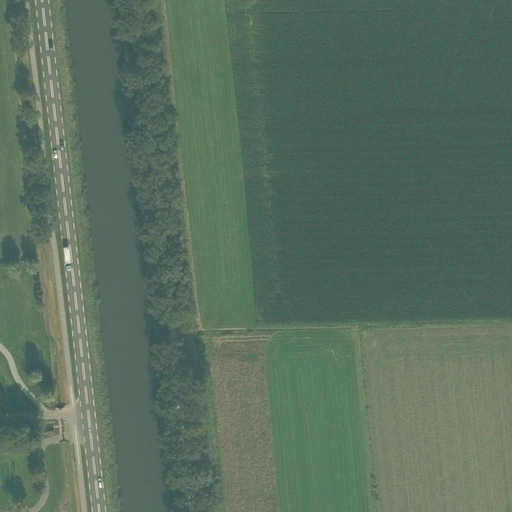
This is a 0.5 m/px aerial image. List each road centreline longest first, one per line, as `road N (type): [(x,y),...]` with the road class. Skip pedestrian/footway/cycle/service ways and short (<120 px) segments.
road 1 (track): [(194,511),(136,0)]
road 2 (primary): [(98,511),(42,0)]
